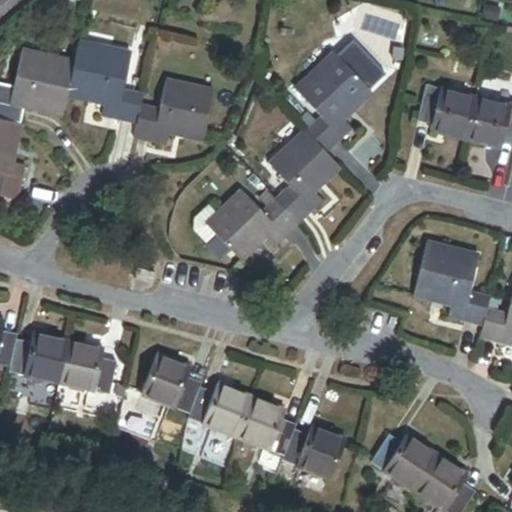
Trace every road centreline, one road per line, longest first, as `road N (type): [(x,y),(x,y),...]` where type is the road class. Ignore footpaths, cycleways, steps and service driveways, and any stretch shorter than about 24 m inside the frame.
road 1 (residential): [(290,338),(397,191),(511,222)]
road 2 (residential): [(290,338),(418,366),(489,399),(502,427),(497,473)]
road 3 (residential): [(34,274),(103,302),(290,338)]
road 4 (residential): [(34,274),(105,176),(135,181)]
